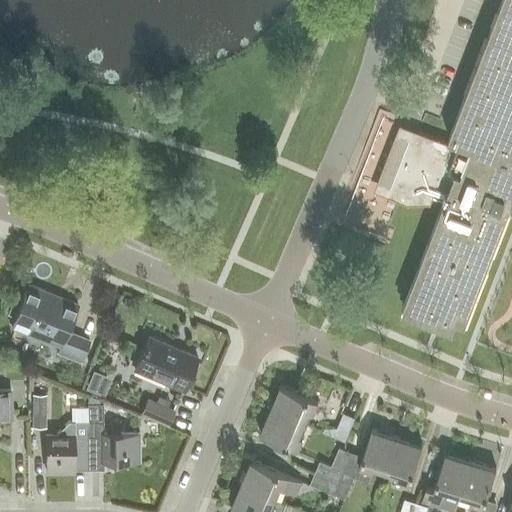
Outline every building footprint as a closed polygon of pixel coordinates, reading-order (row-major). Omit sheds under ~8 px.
[(440,138),(438,137),(419,130),(416,139),(396,132),(378,180),(391,185),(393,187),(393,188),(401,198),(405,202),(429,202),(432,194),(444,199),(402,309),(453,329),(457,318),(466,322),(511,200),(511,0),(502,0),(449,137),(453,138),(451,142),(440,138)] [(511,283),(511,251),(502,248),(493,278),(511,283)] [(511,293),(492,284),(479,313),(502,323),(492,344),(511,352),(511,293)] [(82,362),(91,341),(67,331),(77,305),(29,285),(11,327),(61,347),(59,352),(82,362)] [(182,389),(196,357),(147,336),(133,368),(182,389)] [(104,390),(108,373),(92,370),(88,387),(104,390)] [(281,386),(271,410),(302,423),(307,411),(313,414),(318,401),(281,386)] [(9,391),(0,390),(0,419),(10,420),(9,391)] [(33,394),(32,427),(46,427),(46,394),(33,394)] [(168,426),(175,410),(147,398),(140,414),(168,426)] [(102,434),(102,422),(102,403),(87,403),(88,422),(87,422),(87,469),(101,469),(101,462),(138,462),(138,434),(102,434)] [(302,423),(271,410),(261,434),(298,450),(303,437),(297,434),(302,423)] [(344,440),(355,417),(344,412),(337,427),(324,427),(322,431),(344,440)] [(87,422),(73,422),(68,422),(55,436),(44,436),(44,472),(73,472),(73,469),(87,469),(87,422)] [(335,491),(345,495),(352,474),(369,480),(375,464),(387,468),(397,436),(372,428),(363,456),(345,450),(343,470),(339,481),(335,491)] [(397,436),(387,468),(399,472),(397,478),(410,482),(422,444),(397,436)] [(319,461),(315,472),(339,481),(343,470),(345,450),(339,448),(333,466),(319,461)] [(439,504),(443,493),(447,494),(447,493),(459,497),(461,492),(471,460),(446,452),(434,490),(426,487),(422,499),(439,504)] [(472,511),(481,511),(484,506),(496,468),(471,460),(461,492),(473,496),(468,511),(472,511)] [(302,482),(288,476),(252,461),(241,485),(272,498),(277,486),(296,494),(302,482)] [(311,483),(335,491),(339,481),(315,472),(311,483)] [(272,498),(241,485),(231,510),(235,511),(271,511),(266,510),(272,498)] [(405,499),(400,511),(413,511),(416,503),(405,499)] [(416,503),(413,511),(426,511),(429,507),(416,503)]
